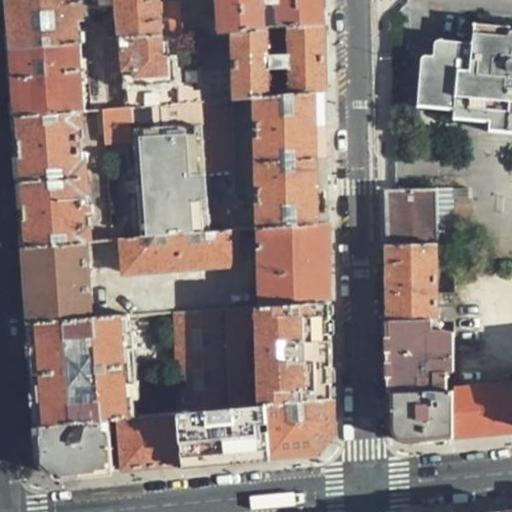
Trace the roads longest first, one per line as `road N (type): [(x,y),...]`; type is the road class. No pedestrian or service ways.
road 1 (residential): [(367,486),(360,0)]
road 2 (residential): [(88,511),(367,486)]
road 3 (residential): [(367,486),(511,473)]
